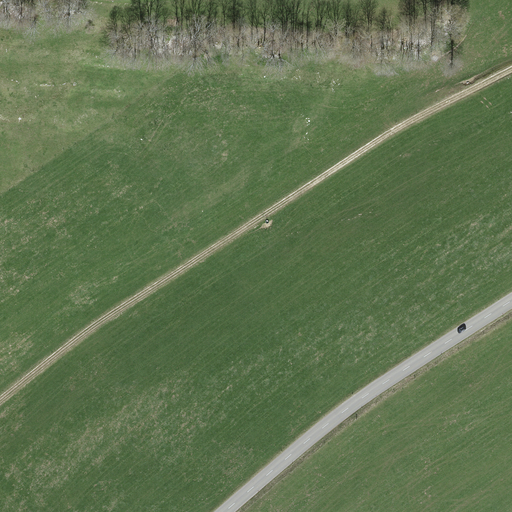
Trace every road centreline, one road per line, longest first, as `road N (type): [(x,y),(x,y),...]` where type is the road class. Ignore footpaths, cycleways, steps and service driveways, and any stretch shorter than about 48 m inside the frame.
road 1 (track): [(0,400),(404,125),(511,72)]
road 2 (tertiary): [(511,298),(354,401),(222,511)]
